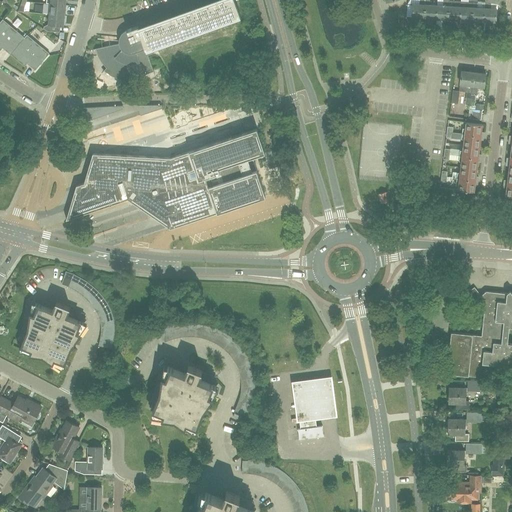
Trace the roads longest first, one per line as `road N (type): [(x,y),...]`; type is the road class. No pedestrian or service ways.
road 1 (tertiary): [(14,233),(156,264),(318,267)]
road 2 (secondary): [(266,0),(331,240)]
road 3 (secondary): [(349,237),(280,0)]
road 4 (secondary): [(393,511),(357,285)]
road 5 (secondary): [(343,289),(370,407),(379,511)]
road 6 (residential): [(478,253),(502,63)]
road 7 (residential): [(502,63),(400,51),(384,35),(374,0)]
road 8 (residential): [(14,233),(54,111)]
